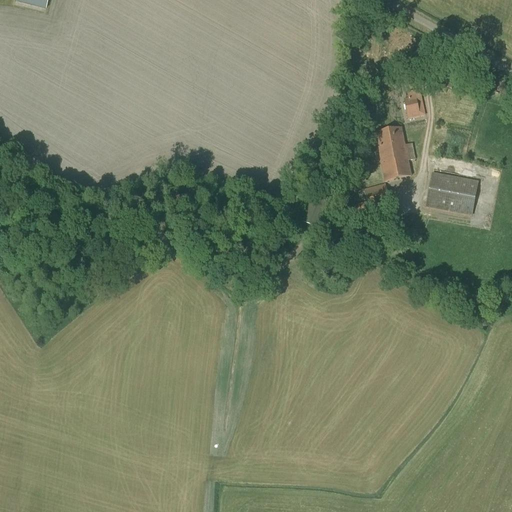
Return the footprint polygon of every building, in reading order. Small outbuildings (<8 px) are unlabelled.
[(456,78),(436,71),(432,83),(452,91),(456,78)] [(414,92),(403,95),(407,120),(425,116),(421,97),(415,98),(414,92)] [(401,129),(375,135),(385,183),(411,177),(408,162),(416,160),(412,145),(405,147),(401,129)] [(432,174),(425,209),(472,218),(479,183),(432,174)] [(376,209),(378,209),(380,217),(389,214),(387,206),(388,206),(388,207),(391,207),(385,185),(363,191),(369,213),(376,211),(376,209)] [(300,223),(317,231),(330,201),(314,194),(300,223)] [(349,209),(352,221),(368,217),(365,204),(349,209)]
